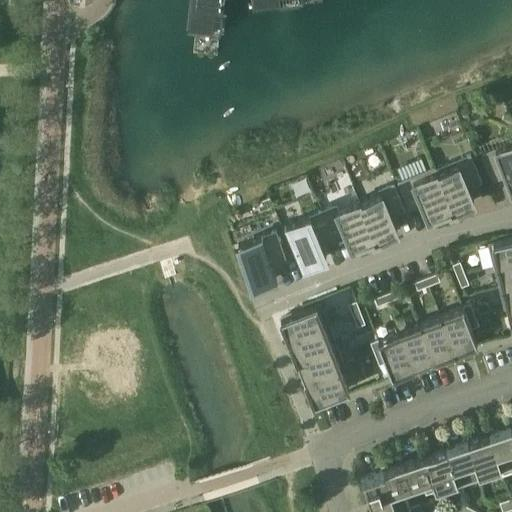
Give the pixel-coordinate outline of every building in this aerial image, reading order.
[(191,0),(188,30),(221,34),(224,0),(191,0)] [(511,140),(481,152),(492,181),(506,176),(511,189),(511,188),(511,140)] [(434,166),(433,166),(451,210),(473,200),(468,187),(482,181),(470,153),(435,168),(434,166)] [(433,166),(397,181),(408,209),(422,203),(428,217),(449,208),(450,210),(451,210),(433,166)] [(391,216),(405,211),(393,182),(378,189),(380,193),(360,201),(359,199),(357,200),(374,239),(397,230),(391,216)] [(374,239),(357,200),(338,208),(336,204),(321,210),(333,238),(345,233),(351,246),(372,237),(373,239),(374,239)] [(320,243),(333,238),(321,210),(285,225),(302,266),(325,256),(320,243)] [(276,230),(238,243),(252,285),(276,277),(271,264),(285,259),(276,230)] [(493,265),(511,260),(511,235),(488,242),(493,265)] [(511,260),(493,265),(498,286),(511,282),(511,260)] [(452,264),(456,275),(464,272),(460,261),(452,264)] [(436,272),(425,277),(428,284),(439,280),(436,272)] [(464,272),(456,275),(461,286),(468,283),(464,272)] [(428,284),(425,277),(414,281),(417,289),(428,284)] [(511,282),(498,286),(503,307),(511,304),(511,282)] [(399,296),(396,288),(385,293),(388,300),(399,296)] [(388,300),(385,293),(374,297),(377,305),(388,300)] [(348,303),(353,314),(360,311),(356,300),(348,303)] [(289,339),(328,324),(320,302),(280,317),(289,339)] [(463,307),(467,318),(474,315),(470,304),(463,307)] [(511,304),(503,307),(504,307),(508,306),(511,321),(511,304)] [(440,315),(454,349),(476,340),(471,329),(467,318),(463,307),(440,315)] [(365,322),(360,311),(353,314),(357,325),(365,322)] [(454,349),(440,315),(420,323),(434,357),(454,349)] [(479,326),(474,315),(467,318),(471,329),(479,326)] [(420,323),(400,331),(413,365),(434,357),(420,323)] [(336,344),(328,324),(289,339),(297,359),(336,344)] [(413,365),(400,331),(378,340),(383,351),(387,362),(391,374),(413,365)] [(123,361),(121,334),(81,337),(83,364),(123,361)] [(371,343),(375,354),(383,351),(378,340),(371,343)] [(297,359),(305,379),(344,364),(336,344),(297,359)] [(383,351),(375,354),(379,365),(387,362),(383,351)] [(344,365),(344,364),(305,379),(314,402),(348,388),(340,366),(344,365)] [(511,470),(511,426),(490,433),(504,473),(511,470)] [(504,473),(490,433),(469,440),(481,478),(502,471),(503,474),(504,473)] [(481,478),(469,440),(447,448),(458,481),(479,474),(480,479),(481,478)] [(458,481),(447,448),(425,455),(433,478),(436,488),(458,481)] [(422,481),(433,478),(425,455),(405,462),(412,484),(422,481)] [(412,484),(405,462),(384,469),(392,491),(404,487),(412,484)] [(392,491),(384,469),(363,476),(371,498),(392,491)] [(433,478),(422,481),(426,493),(437,489),(436,488),(433,478)] [(392,491),(371,498),(375,511),(393,511),(411,506),(404,487),(392,491)] [(511,498),(511,497),(499,501),(502,511),(511,507),(511,498)] [(457,511),(465,511),(468,506),(458,501),(453,510),(457,511)] [(422,511),(419,503),(411,506),(393,511),(422,511)]
